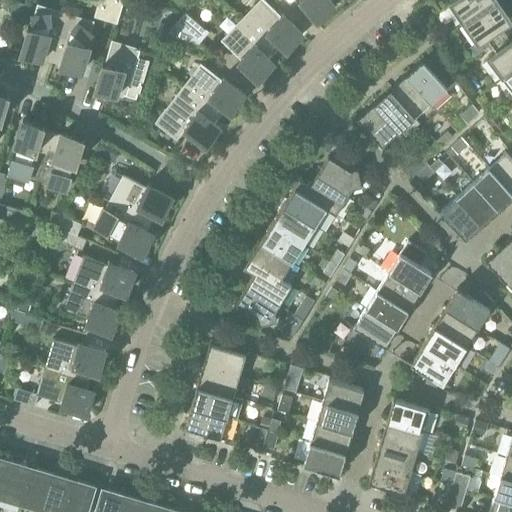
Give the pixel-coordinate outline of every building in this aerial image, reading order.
[(106,21),(112,0),(99,0),(94,17),(106,21)] [(112,0),(106,21),(118,24),(124,0),(112,0)] [(265,0),(259,0),(242,18),(275,51),(282,44),(287,50),(303,33),(283,14),(281,16),(265,0)] [(330,0),(301,0),(318,20),(335,6),(330,0)] [(464,23),(479,13),(497,0),(496,0),(454,0),(449,3),(464,23)] [(484,37),(490,46),(505,35),(499,27),(510,20),(497,0),(479,13),(464,23),(477,42),(484,37)] [(14,1),(10,13),(20,16),(23,4),(14,1)] [(43,57),(53,60),(67,13),(37,4),(30,28),(28,28),(21,54),(42,60),(43,57)] [(200,43),(209,32),(186,12),(177,22),(199,42),(200,43)] [(95,21),(67,13),(53,60),(61,63),(60,66),(82,73),(89,47),(87,46),(95,21)] [(268,58),(275,51),(242,18),(221,40),(240,58),(238,60),(259,80),(274,63),(268,58)] [(176,22),(167,33),(199,44),(199,42),(177,22),(176,22)] [(511,39),(509,42),(505,35),(490,46),(495,52),(488,57),(503,78),(511,70),(511,39)] [(112,42),(105,65),(103,64),(95,90),(117,96),(117,93),(137,99),(147,67),(137,64),(141,50),(112,42)] [(421,59),(404,74),(429,102),(446,88),(447,90),(457,82),(437,55),(426,64),(421,59)] [(201,63),(183,86),(220,114),(226,107),(232,112),(246,94),(223,77),(222,79),(201,63)] [(511,70),(503,78),(505,81),(511,88),(511,70)] [(404,74),(388,89),(413,117),(429,102),(404,74)] [(214,123),(220,114),(183,86),(156,121),(177,137),(184,128),(206,145),(220,127),(214,123)] [(397,132),(413,117),(388,89),(372,104),(397,132)] [(0,121),(1,122),(9,96),(0,93),(0,121)] [(381,146),(397,132),(372,104),(356,118),(381,146)] [(479,113),(470,104),(458,114),(467,124),(479,113)] [(324,128),(316,118),(307,127),(315,136),(324,128)] [(10,172),(38,180),(52,132),(43,130),(44,126),(23,120),(15,146),(17,146),(10,172)] [(436,140),(442,146),(453,136),(447,129),(436,140)] [(52,132),(38,180),(67,189),(74,164),(76,165),(84,139),(62,133),(62,135),(52,132)] [(451,146),(458,154),(468,144),(461,136),(451,146)] [(119,150),(104,141),(97,152),(114,161),(119,150)] [(427,144),(417,153),(426,163),(427,163),(425,160),(434,152),(427,144)] [(488,166),(511,192),(511,158),(505,151),(488,166)] [(410,178),(417,172),(426,163),(417,153),(401,167),(410,178)] [(328,156),(317,174),(348,194),(352,188),(361,186),(357,168),(350,170),(328,156)] [(429,165),(434,171),(443,163),(438,157),(429,165)] [(82,158),(74,176),(81,180),(89,162),(82,158)] [(432,169),(426,163),(417,172),(422,178),(432,169)] [(497,209),(504,203),(511,195),(511,192),(488,166),(472,181),(497,209)] [(9,175),(0,172),(0,204),(9,175)] [(124,174),(110,200),(151,221),(155,213),(162,217),(173,197),(148,184),(147,186),(124,174)] [(348,194),(317,174),(309,186),(300,179),(295,187),(327,207),(326,208),(336,214),(348,194)] [(481,223),(497,209),(472,181),(456,195),(481,223)] [(295,187),(283,205),(315,226),(326,208),(327,207),(295,187)] [(481,223),(456,195),(439,210),(464,238),(481,223)] [(363,204),(372,210),(377,201),(368,196),(363,204)] [(151,221),(110,200),(96,226),(119,239),(118,241),(143,254),(154,234),(147,230),(151,221)] [(29,213),(0,204),(0,216),(25,224),(29,213)] [(366,218),(371,210),(362,204),(357,212),(366,218)] [(272,224),(303,244),(315,226),(283,205),(272,224)] [(49,222),(60,226),(65,216),(54,211),(49,222)] [(65,216),(60,226),(77,234),(82,223),(65,216)] [(260,242),(292,262),(303,244),(272,224),(260,242)] [(77,234),(60,226),(55,237),(83,250),(88,239),(77,234)] [(343,232),(338,240),(349,246),(353,238),(343,232)] [(511,236),(502,245),(511,256),(511,236)] [(400,252),(388,271),(420,291),(432,272),(420,265),(427,252),(408,240),(400,252)] [(281,280),(281,279),(292,262),(260,242),(249,260),(281,280)] [(511,256),(502,245),(485,260),(510,288),(511,287),(511,256)] [(329,261),(336,265),(344,253),(336,249),(329,261)] [(84,255),(73,282),(117,299),(120,290),(127,293),(135,272),(109,262),(109,264),(84,255)] [(349,257),(343,268),(350,272),(357,261),(349,257)] [(248,285),(279,305),(291,285),(281,279),(281,280),(249,260),(244,267),(255,274),(248,285)] [(330,276),(336,265),(329,261),(323,271),(330,276)] [(343,268),(336,278),(345,284),(351,273),(350,272),(343,268)] [(388,271),(376,289),(409,309),(420,291),(388,271)] [(113,308),(117,299),(73,282),(63,310),(87,319),(86,322),(112,332),(121,311),(113,308)] [(279,305),(248,285),(236,304),(257,317),(258,325),(277,321),(275,312),(279,305)] [(332,301),(338,291),(331,286),(324,296),(332,301)] [(489,308),(479,302),(457,288),(445,307),(477,327),(489,308)] [(409,309),(376,289),(365,307),(397,328),(409,309)] [(484,291),(477,301),(479,302),(489,308),(493,301),(484,291)] [(312,304),(314,301),(305,295),(300,304),(309,309),(312,304)] [(20,301),(17,309),(27,313),(30,304),(20,301)] [(385,347),(397,328),(365,307),(353,326),(343,342),(357,351),(359,346),(374,355),(381,344),(385,347)] [(445,307),(433,326),(465,346),(477,327),(445,307)] [(41,330),(44,319),(27,313),(17,309),(15,309),(11,320),(41,330)] [(292,313),(283,328),(283,331),(292,336),(303,319),(295,315),(292,313)] [(465,346),(433,326),(422,344),(454,364),(465,346)] [(53,337),(45,366),(89,379),(92,370),(100,372),(106,351),(79,343),(79,345),(53,337)] [(246,354),(209,343),(203,365),(239,375),(246,354)] [(440,381),(442,383),(454,364),(422,344),(410,362),(430,375),(440,381)] [(0,353),(0,370),(3,371),(9,358),(0,353)] [(493,373),(498,366),(488,360),(483,367),(493,373)] [(302,368),(291,364),(287,377),(298,381),(302,368)] [(197,385),(233,396),(239,375),(203,365),(197,385)] [(87,388),(89,379),(45,366),(37,393),(15,387),(12,398),(35,405),(38,395),(62,402),(61,404),(88,412),(94,391),(87,388)] [(430,375),(424,384),(435,388),(440,381),(430,375)] [(328,379),(322,400),(358,411),(364,389),(328,379)] [(275,387),(265,384),(262,395),(272,398),(275,387)] [(243,398),(233,396),(197,385),(191,406),(227,417),(236,419),(243,398)] [(283,394),(278,409),(287,412),(292,397),(283,394)] [(393,398),(387,420),(423,430),(429,409),(393,398)] [(351,431),(358,411),(322,400),(316,420),(351,431)] [(227,417),(191,406),(184,427),(220,438),(227,417)] [(270,419),(262,416),(259,425),(268,428),(270,419)] [(455,423),(463,426),(466,418),(457,416),(455,423)] [(272,418),(269,428),(277,430),(280,421),(272,418)] [(345,452),(351,431),(316,420),(309,441),(345,452)] [(423,430),(387,420),(381,440),(417,451),(423,430)] [(268,429),(255,425),(248,446),(262,450),(268,429)] [(268,431),(264,445),(273,448),(277,433),(268,431)] [(410,472),(417,451),(381,440),(374,461),(410,472)] [(339,474),(345,452),(309,441),(303,463),(339,474)] [(455,462),(459,450),(445,446),(442,458),(455,462)] [(472,468),(476,458),(464,455),(461,464),(472,468)] [(511,456),(506,455),(500,475),(511,478),(511,456)] [(0,496),(11,460),(0,457),(0,496)] [(0,496),(20,503),(31,467),(11,460),(0,496)] [(368,482),(404,493),(410,472),(374,461),(368,482)] [(52,473),(31,467),(20,503),(41,509),(52,473)] [(456,471),(452,484),(465,488),(469,475),(456,471)] [(41,509),(50,511),(62,511),(73,479),(52,473),(41,509)] [(511,478),(500,475),(493,497),(511,502),(511,478)] [(86,511),(94,485),(73,479),(62,511),(86,511)] [(459,510),(465,488),(452,484),(446,505),(459,510)] [(95,511),(118,511),(124,494),(102,488),(95,511)] [(118,511),(140,511),(144,500),(124,494),(118,511)] [(488,511),(511,511),(511,502),(493,497),(488,511)] [(163,511),(165,507),(144,500),(140,511),(163,511)]
